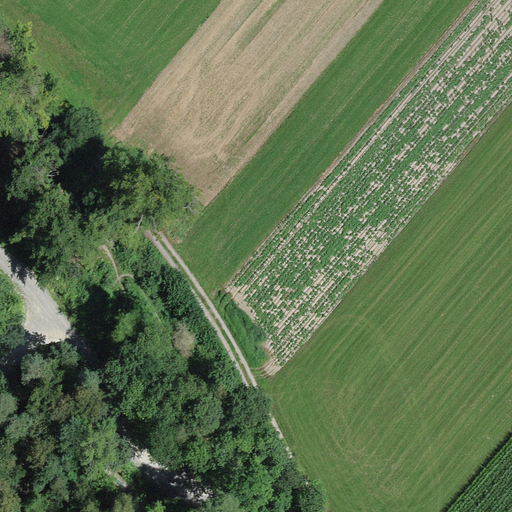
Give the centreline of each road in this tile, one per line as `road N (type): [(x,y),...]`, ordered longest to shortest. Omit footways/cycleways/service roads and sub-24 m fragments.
road 1 (track): [(318,511),(132,174),(0,60)]
road 2 (track): [(0,254),(51,316),(145,466),(228,511)]
